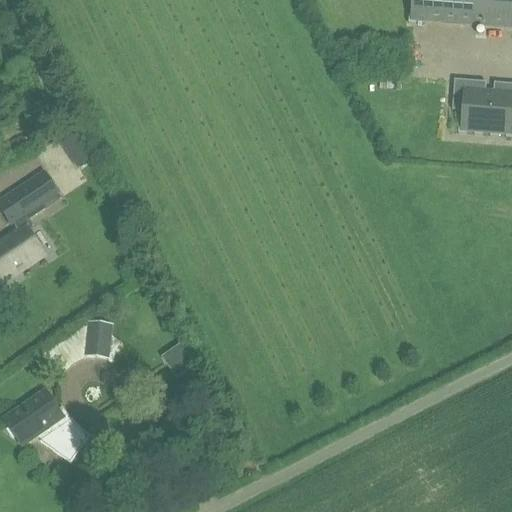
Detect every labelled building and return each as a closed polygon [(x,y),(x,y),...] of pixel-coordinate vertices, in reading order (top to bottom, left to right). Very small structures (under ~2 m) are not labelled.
[(511,0),(414,0),(413,18),(409,17),(408,24),(415,25),(416,22),(511,29),(511,0)] [(511,116),(511,115),(511,85),(494,84),(493,94),(485,93),(486,84),(454,81),(452,111),(464,112),(463,127),(459,127),(458,135),(466,135),(466,132),(474,133),(474,136),(482,137),(482,133),(490,134),(490,137),(498,138),(498,134),(506,135),(505,138),(511,138),(511,131),(510,131),(511,116)] [(87,151),(77,135),(64,144),(74,159),(87,151)] [(8,239),(0,244),(0,279),(18,268),(20,272),(43,256),(25,230),(32,225),(28,220),(44,210),(42,206),(45,204),(31,183),(0,203),(0,209),(9,223),(10,222),(18,232),(8,239)] [(113,328),(88,325),(84,359),(110,362),(113,328)] [(179,345),(161,358),(176,380),(195,367),(179,345)] [(3,420),(21,447),(37,436),(41,442),(40,442),(70,464),(89,438),(92,440),(93,439),(88,435),(83,431),(78,427),(73,422),(71,420),(70,420),(71,421),(63,427),(59,421),(63,418),(45,392),(3,420)]
